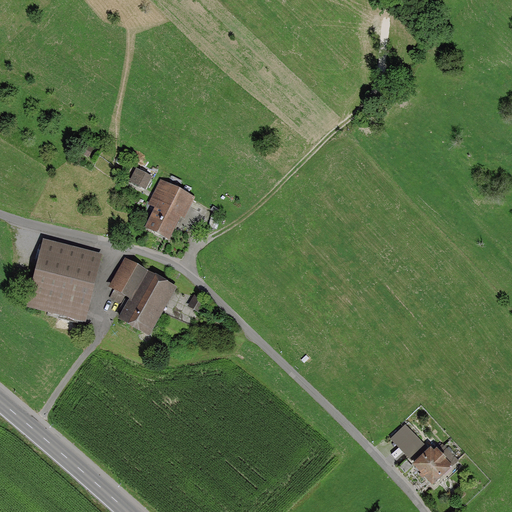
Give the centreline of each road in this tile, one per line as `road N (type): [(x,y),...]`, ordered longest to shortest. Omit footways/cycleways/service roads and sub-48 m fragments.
road 1 (residential): [(0,212),(185,270),(425,511)]
road 2 (track): [(185,270),(199,245),(238,220),(369,101),(381,80),(385,0)]
road 3 (track): [(32,428),(103,320),(97,291),(120,246)]
road 4 (primary): [(0,400),(128,511)]
